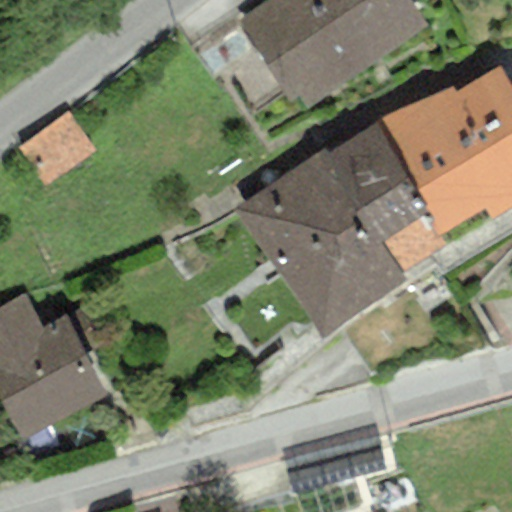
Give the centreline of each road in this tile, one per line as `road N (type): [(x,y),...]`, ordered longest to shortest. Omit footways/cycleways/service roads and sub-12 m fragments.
road 1 (tertiary): [(511,373),(69,496)]
road 2 (tertiary): [(0,130),(172,0)]
